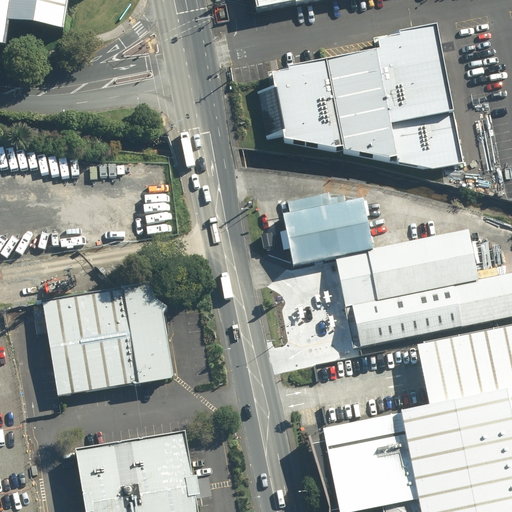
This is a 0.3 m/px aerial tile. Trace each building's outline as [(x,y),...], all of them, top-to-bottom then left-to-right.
[(0,0),(0,53),(0,54),(5,23),(63,33),(68,0),(0,0)] [(238,0),(241,15),(313,0),(238,0)] [(433,44),(262,79),(275,147),(427,177),(459,171),(433,44)] [(352,199),(264,213),(273,268),(360,254),(352,199)] [(69,246),(65,200),(22,204),(26,250),(69,246)] [(335,262),(344,310),(477,283),(467,235),(335,262)] [(511,275),(344,310),(354,355),(511,322),(511,275)] [(152,286),(39,304),(55,400),(168,382),(152,286)] [(0,470),(28,466),(5,334),(0,334),(0,470)] [(511,511),(511,336),(429,354),(440,410),(330,432),(346,511),(511,511)] [(186,435),(76,453),(86,511),(197,511),(196,499),(201,499),(198,479),(194,480),(186,435)]
